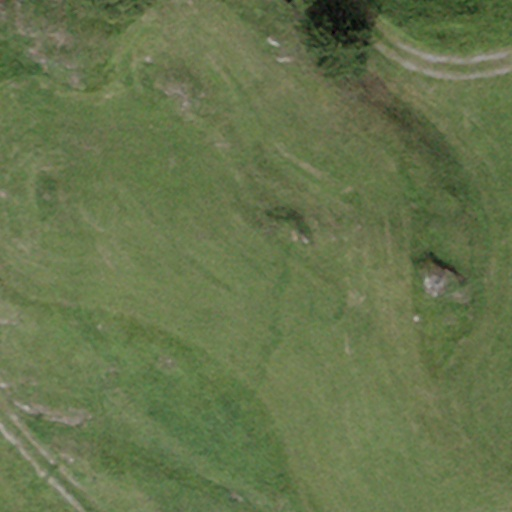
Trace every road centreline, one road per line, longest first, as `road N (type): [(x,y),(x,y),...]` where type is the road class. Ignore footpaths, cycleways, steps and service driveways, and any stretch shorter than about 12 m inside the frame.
road 1 (track): [(511,53),(459,61),(405,47),(355,0)]
road 2 (track): [(0,407),(11,430),(92,511)]
